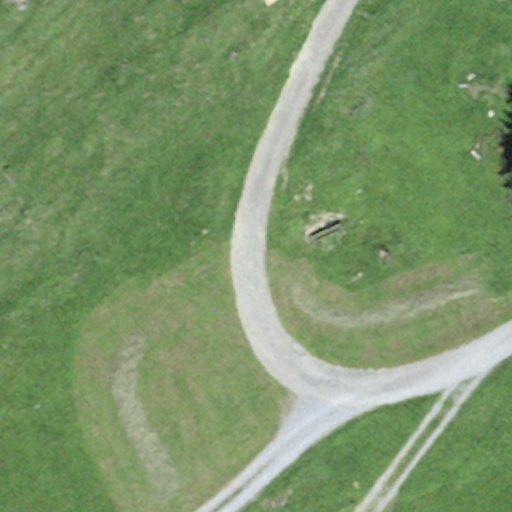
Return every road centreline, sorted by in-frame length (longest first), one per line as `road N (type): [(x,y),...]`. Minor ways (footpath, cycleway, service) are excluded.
road 1 (unclassified): [(336,0),(268,160),(250,249),(260,340),(299,372),(350,393),(423,384),(511,338)]
road 2 (track): [(220,511),(350,393)]
